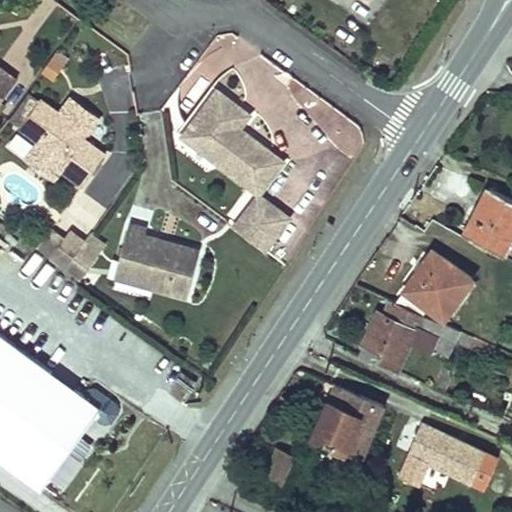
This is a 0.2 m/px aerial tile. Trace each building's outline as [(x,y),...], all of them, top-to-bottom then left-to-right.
[(54,80),(70,57),(57,48),(42,71),(54,80)] [(0,63),(0,105),(19,77),(0,63)] [(223,85),(217,92),(240,110),(235,118),(248,127),(258,111),(223,85)] [(235,118),(240,110),(217,92),(188,133),(265,191),(290,159),(248,127),(235,118)] [(89,127),(95,118),(67,98),(60,107),(45,96),(42,101),(40,99),(20,128),(36,139),(23,156),(52,176),(59,167),(80,181),(81,179),(85,182),(108,151),(88,135),(93,130),(89,127)] [(511,199),(490,188),(465,235),(503,255),(511,237),(511,199)] [(260,196),(240,223),(271,246),(292,219),(260,196)] [(422,217),(415,225),(424,232),(431,223),(422,217)] [(164,243),(165,238),(150,233),(152,225),(134,220),(124,259),(140,263),(136,279),(192,295),(203,255),(164,243)] [(68,232),(57,223),(42,244),(54,252),(68,232)] [(72,226),(68,232),(54,252),(67,261),(68,261),(69,260),(70,261),(86,240),(87,237),(72,226)] [(204,250),(165,238),(164,243),(203,255),(204,250)] [(86,240),(70,261),(71,261),(71,262),(71,263),(71,264),(77,269),(84,274),(101,250),(86,240)] [(435,251),(397,301),(424,313),(429,307),(445,319),(474,279),(435,251)] [(140,263),(124,259),(120,275),(136,279),(140,263)] [(397,301),(393,299),(386,314),(379,311),(361,351),(361,353),(399,370),(400,368),(411,343),(424,313),(397,301)] [(424,313),(411,343),(420,346),(428,328),(440,334),(445,323),(424,313)] [(0,321),(0,449),(42,480),(95,405),(103,395),(87,383),(0,321)] [(445,323),(440,334),(435,347),(451,353),(457,338),(461,330),(445,323)] [(457,338),(495,355),(499,347),(496,345),(491,343),(461,330),(457,338)] [(147,378),(187,398),(198,376),(158,357),(147,378)] [(87,383),(103,395),(95,405),(103,410),(109,412),(116,411),(122,403),(121,396),(117,390),(94,374),(87,383)] [(331,401),(315,437),(362,458),(385,406),(325,380),(318,395),(331,401)] [(430,462),(472,481),(485,451),(425,425),(412,454),(402,476),(420,485),(430,462)] [(278,449),(261,486),(279,494),(296,457),(278,449)]
